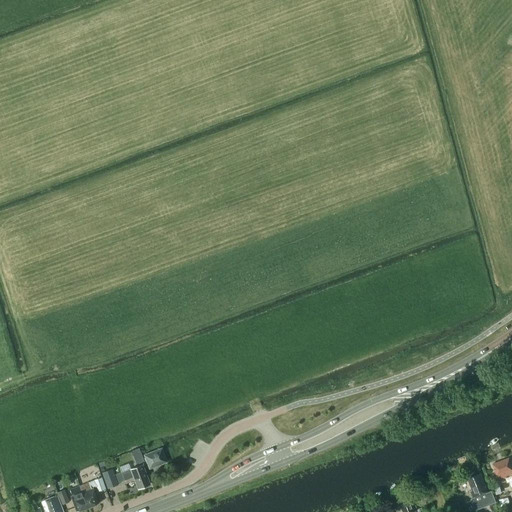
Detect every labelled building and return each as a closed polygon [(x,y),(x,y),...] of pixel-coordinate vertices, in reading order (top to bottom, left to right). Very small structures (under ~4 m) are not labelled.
[(166,461),(161,449),(145,455),(150,468),(166,461)] [(497,481),(505,478),(507,482),(511,480),(511,469),(508,459),(492,464),(497,481)] [(139,488),(149,484),(142,464),(122,472),(125,480),(134,476),(139,488)] [(112,469),(102,472),(108,488),(118,485),(112,469)] [(488,493),(480,474),(467,479),(471,491),(469,491),(473,500),(475,499),(479,509),(495,503),(491,492),(488,493)] [(102,478),(79,486),(88,508),(99,504),(93,488),(96,487),(98,492),(106,489),(102,478)] [(76,511),(77,511),(88,508),(79,486),(70,489),(72,495),(70,496),(76,511)] [(70,502),(65,489),(58,492),(63,505),(70,502)] [(63,511),(57,496),(41,502),(45,511),(63,511)] [(417,511),(413,500),(400,505),(402,511),(417,511)] [(36,503),(28,506),(30,511),(41,511),(40,507),(38,508),(36,503)]
